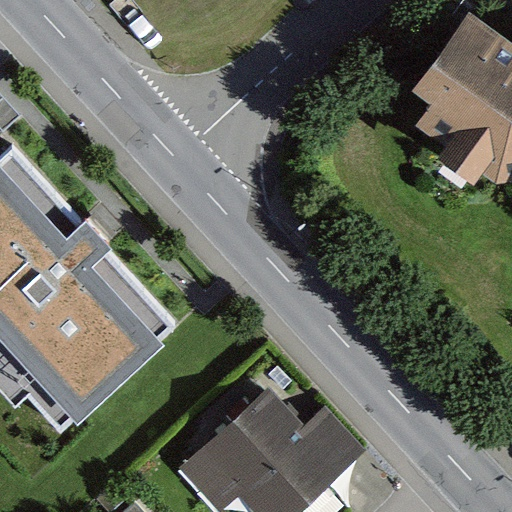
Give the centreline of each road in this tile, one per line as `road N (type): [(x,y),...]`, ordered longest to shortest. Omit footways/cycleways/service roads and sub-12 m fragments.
road 1 (residential): [(177,161),(464,472)]
road 2 (residential): [(177,161),(352,0)]
road 3 (residential): [(29,0),(177,161)]
